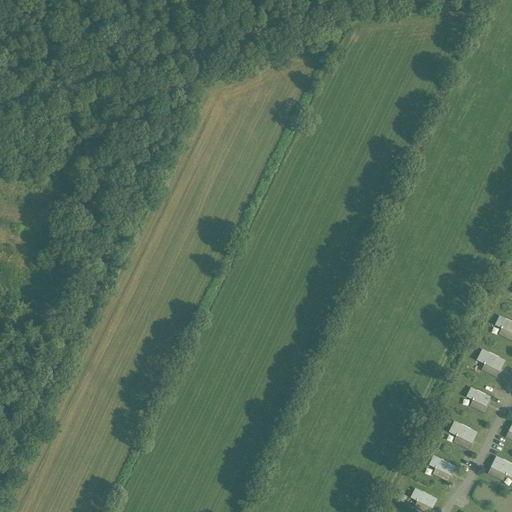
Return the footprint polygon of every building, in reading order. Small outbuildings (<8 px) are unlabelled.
[(0,218),(11,221),(15,206),(0,203),(0,218)] [(40,258),(33,271),(42,276),(49,262),(40,258)] [(500,317),(496,326),(501,328),(501,329),(498,335),(511,342),(511,322),(499,316),(499,317),(500,317)] [(483,351),(478,361),(484,364),(483,365),(484,365),(481,371),(496,379),(500,371),(499,370),(504,361),(505,362),(505,361),(482,350),(483,351)] [(471,389),(467,397),(472,400),(472,401),(469,407),(485,415),(489,407),(485,405),(489,398),(490,398),(471,388),(470,388),(471,389)] [(455,423),(450,433),(456,436),(456,437),(453,443),(468,450),(472,443),(471,442),(476,433),(477,433),(454,422),(455,423)] [(433,456),(429,465),(435,468),(432,475),(447,483),(455,467),(433,456)] [(491,466),(487,474),(503,482),(506,476),(506,475),(511,477),(511,464),(496,457),(497,458),(492,467),(491,466)] [(415,489),(411,497),(417,500),(413,508),(421,511),(430,511),(437,500),(415,489)]
